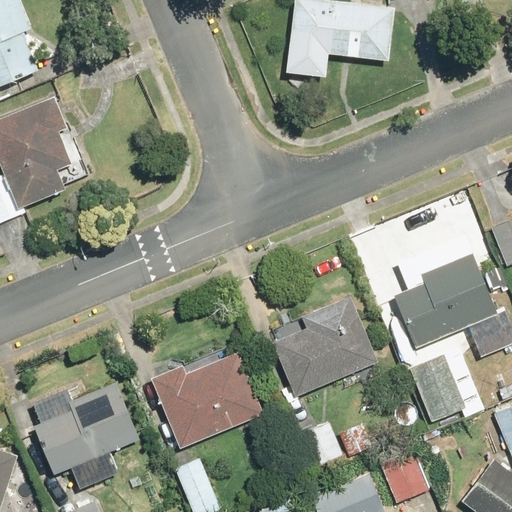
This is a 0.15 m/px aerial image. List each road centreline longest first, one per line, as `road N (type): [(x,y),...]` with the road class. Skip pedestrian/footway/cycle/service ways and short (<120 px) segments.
road 1 (residential): [(253,211),(511,106)]
road 2 (residential): [(0,318),(253,211)]
road 3 (residential): [(167,0),(253,211)]
